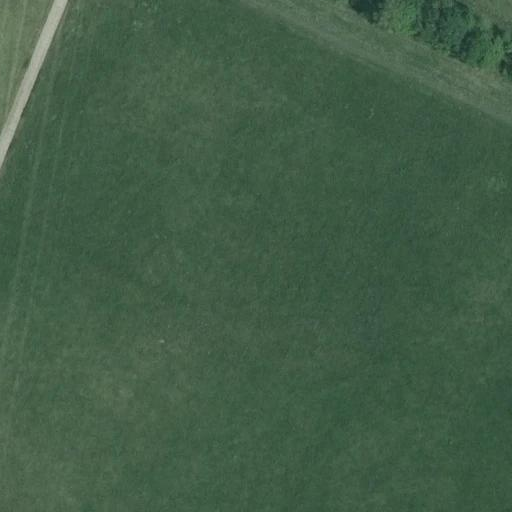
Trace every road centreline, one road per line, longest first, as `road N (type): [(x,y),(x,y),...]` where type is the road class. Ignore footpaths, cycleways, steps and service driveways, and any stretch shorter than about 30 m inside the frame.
road 1 (track): [(269,0),(511,102)]
road 2 (track): [(57,0),(0,139)]
